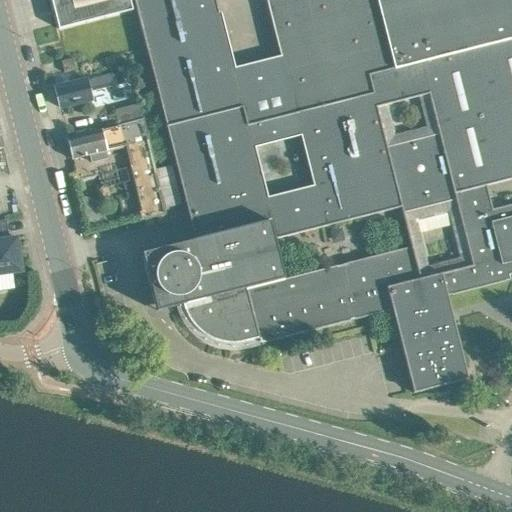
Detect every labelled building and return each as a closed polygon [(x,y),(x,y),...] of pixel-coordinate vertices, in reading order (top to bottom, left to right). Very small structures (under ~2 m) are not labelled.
[(132,11),(129,0),(50,0),(58,29),(132,11)] [(221,12),(218,12),(215,0),(133,0),(195,240),(269,221),(274,241),(325,228),(315,185),(267,197),(255,148),(302,135),(295,106),(282,56),(235,68),(221,12)] [(367,75),(511,38),(511,0),(267,0),(266,0),(266,2),(268,1),(282,56),(295,106),(370,87),(367,75)] [(511,38),(367,75),(370,87),(375,109),(387,106),(417,98),(430,95),(455,194),(486,186),(511,179),(511,38)] [(75,70),(72,59),(61,61),(64,73),(75,70)] [(89,93),(122,84),(119,72),(55,87),(60,108),(91,100),(89,93)] [(401,209),(375,109),(370,87),(295,106),(302,135),(315,185),(325,228),(401,209)] [(511,204),(492,210),(486,186),(455,194),(430,95),(417,98),(425,127),(394,135),(387,106),(375,109),(401,209),(411,248),(284,280),(247,290),(259,338),(260,343),(265,342),(392,310),(413,394),(468,380),(447,296),(510,280),(509,275),(511,274),(511,204)] [(115,110),(118,125),(143,119),(139,104),(115,110)] [(143,119),(118,125),(67,138),(73,160),(89,156),(91,163),(107,159),(105,151),(129,146),(141,196),(136,197),(141,220),(166,215),(149,141),(143,119)] [(0,221),(0,274),(21,271),(16,238),(8,239),(5,220),(0,221)] [(284,280),(274,241),(269,221),(195,240),(141,254),(156,312),(183,305),(186,313),(190,321),(196,328),(203,334),(210,338),(219,341),(228,343),(236,343),(245,341),(258,338),(259,338),(247,290),(284,280)]
